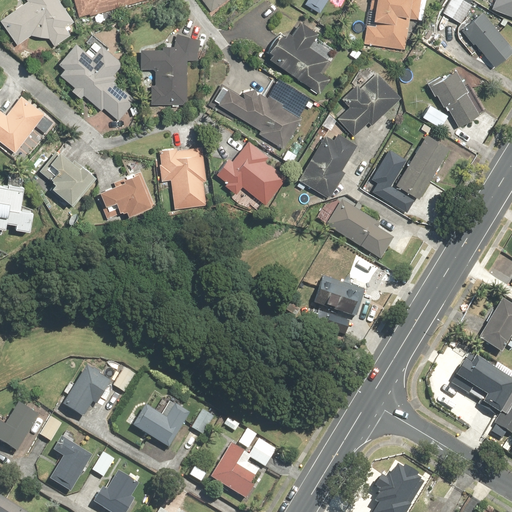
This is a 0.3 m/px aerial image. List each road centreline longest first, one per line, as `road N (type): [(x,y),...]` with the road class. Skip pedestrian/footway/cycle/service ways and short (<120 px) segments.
road 1 (secondary): [(369,401),(511,165)]
road 2 (residential): [(369,401),(511,485)]
road 3 (secondary): [(303,511),(369,401)]
